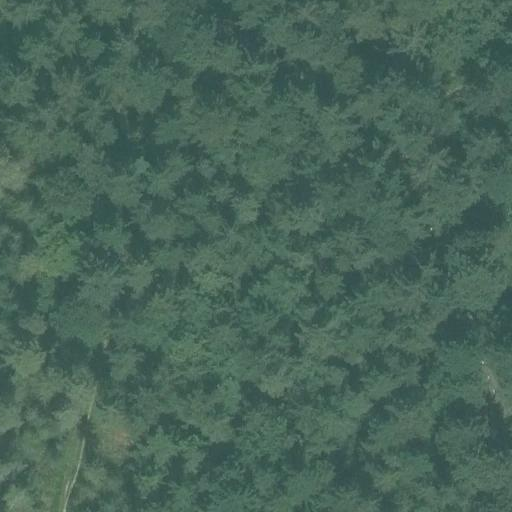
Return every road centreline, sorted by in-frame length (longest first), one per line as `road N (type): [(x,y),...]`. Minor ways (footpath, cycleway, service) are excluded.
road 1 (tertiary): [(511,462),(431,244),(356,117),(300,76),(159,0)]
road 2 (track): [(511,78),(388,160)]
